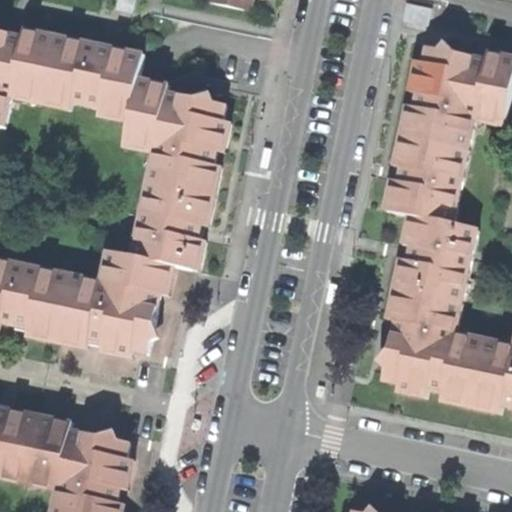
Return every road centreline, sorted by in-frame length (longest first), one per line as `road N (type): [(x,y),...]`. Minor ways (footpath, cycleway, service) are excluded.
road 1 (residential): [(286,430),(375,0)]
road 2 (residential): [(317,0),(231,418)]
road 3 (residential): [(286,430),(511,480)]
